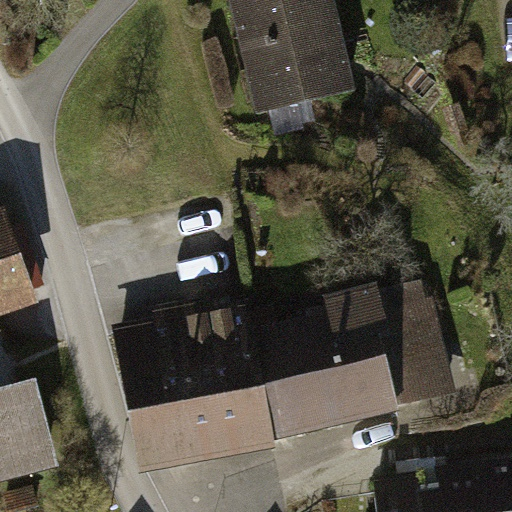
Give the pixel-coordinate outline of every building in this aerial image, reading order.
[(227,0),(255,114),(354,90),(331,0),(227,0)] [(0,317),(37,306),(5,212),(0,213),(0,317)] [(243,306),(271,436),(395,409),(394,404),(454,392),(433,294),(425,296),(422,280),(374,290),(373,283),(317,295),(319,307),(279,316),(275,299),(243,306)] [(271,436),(243,306),(242,299),(189,309),(187,297),(150,304),(152,317),(109,325),(137,469),(273,443),(271,436)] [(0,482),(63,465),(39,375),(0,385),(0,482)] [(511,511),(511,462),(373,475),(376,511),(511,511)]
